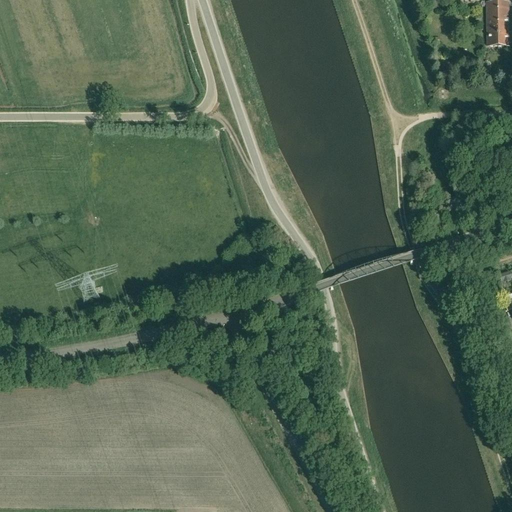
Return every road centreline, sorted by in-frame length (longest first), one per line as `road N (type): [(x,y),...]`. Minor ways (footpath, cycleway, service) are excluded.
road 1 (unclassified): [(203,0),(263,182),(329,301),(338,388),(380,511)]
road 2 (track): [(398,152),(415,266),(455,328),(511,494)]
road 3 (unclassified): [(0,117),(207,110),(211,84),(189,0)]
road 4 (unclassified): [(234,315),(511,226)]
road 5 (unclassified): [(0,361),(234,315)]
road 6 (unclassified): [(332,511),(234,315)]
road 7 (track): [(349,0),(398,152)]
